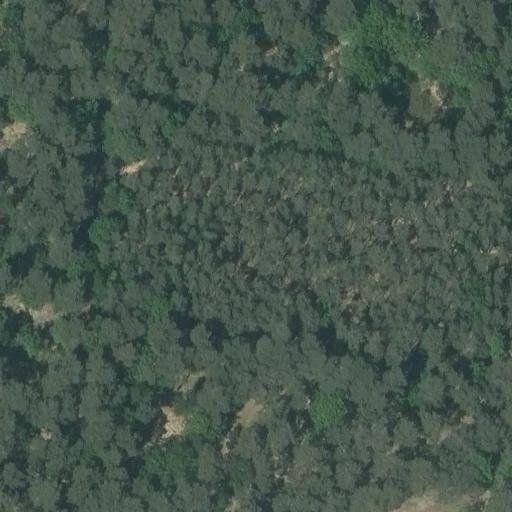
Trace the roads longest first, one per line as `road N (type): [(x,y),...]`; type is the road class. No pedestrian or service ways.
road 1 (track): [(98,0),(65,511)]
road 2 (track): [(488,511),(511,189)]
